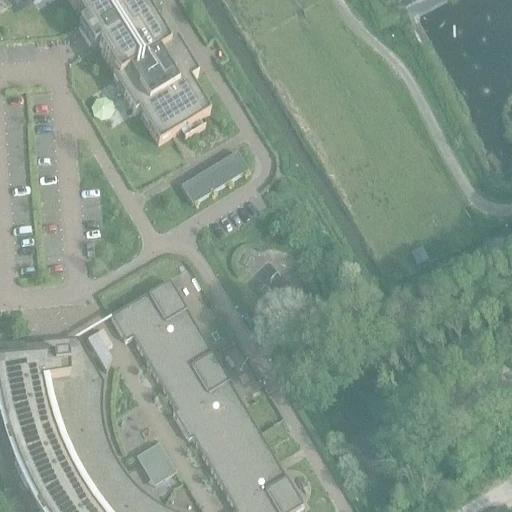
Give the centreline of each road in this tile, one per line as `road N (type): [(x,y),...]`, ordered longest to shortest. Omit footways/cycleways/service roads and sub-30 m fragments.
road 1 (residential): [(345,511),(184,233)]
road 2 (residential): [(184,233),(261,183),(265,172),(258,146),(169,0)]
road 3 (residential): [(155,251),(54,79),(0,81)]
road 4 (residential): [(155,251),(93,290),(0,301)]
